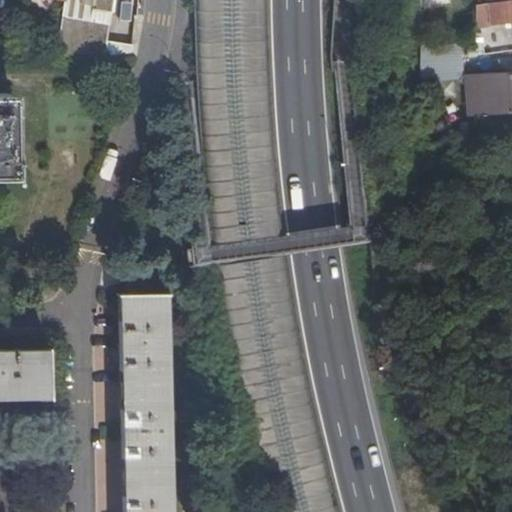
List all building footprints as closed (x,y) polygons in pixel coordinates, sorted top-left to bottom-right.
[(111,10),(113,0),(65,0),(55,60),(104,59),(109,22),(92,20),(94,8),(111,10)] [(489,23),(511,20),(511,0),(497,0),(487,1),(489,23)] [(475,24),(481,24),(489,23),(487,1),(475,3),(475,24)] [(459,76),(456,42),(420,42),(419,80),(459,76)] [(472,87),(475,113),(511,110),(511,70),(488,73),(490,85),(472,87)] [(11,93),(0,93),(0,174),(13,174),(11,93)] [(126,258),(127,292),(158,291),(157,258),(126,258)] [(117,294),(120,511),(168,511),(164,293),(166,292),(166,291),(158,291),(127,292),(115,293),(115,294),(117,294)] [(0,396),(46,396),(46,398),(48,398),(47,346),(46,346),(46,348),(0,348),(0,396)]
